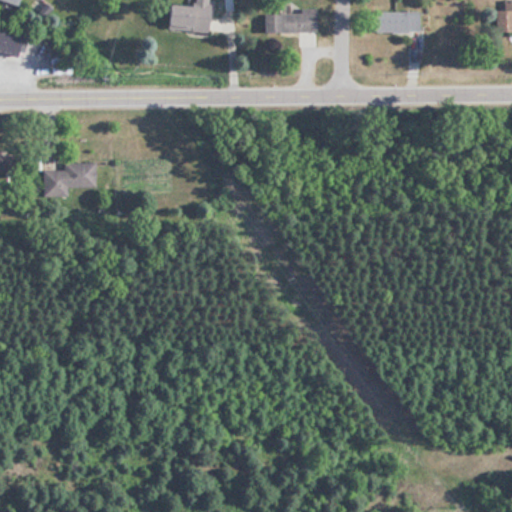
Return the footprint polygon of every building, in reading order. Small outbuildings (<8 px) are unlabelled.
[(205,5),(160,2),(158,28),(203,31),(205,5)] [(258,13),(258,32),(313,32),(313,8),(295,8),(295,13),(258,13)] [(369,12),(369,32),(414,32),(414,12),(369,12)] [(0,52),(6,54),(10,33),(0,31),(0,52)] [(0,153),(0,181),(16,181),(16,153),(0,153)] [(39,195),(63,195),(63,186),(90,186),(90,161),(60,161),(60,169),(39,169),(39,195)]
